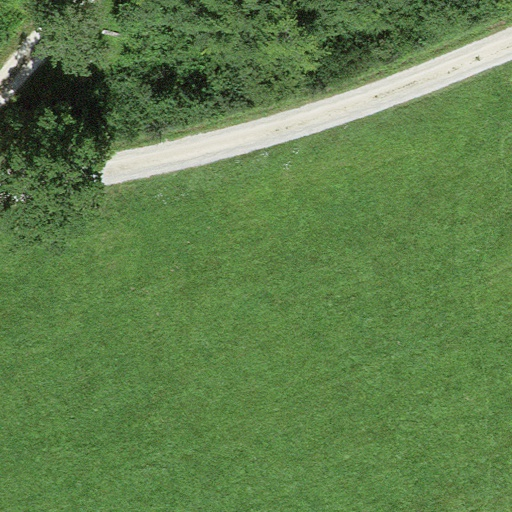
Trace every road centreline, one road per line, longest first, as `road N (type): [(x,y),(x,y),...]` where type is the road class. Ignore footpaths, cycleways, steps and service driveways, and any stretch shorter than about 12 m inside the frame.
road 1 (track): [(0,186),(234,139),(511,43)]
road 2 (track): [(0,91),(80,0)]
